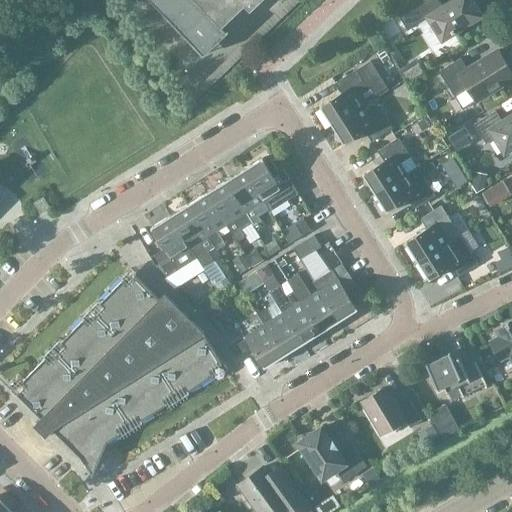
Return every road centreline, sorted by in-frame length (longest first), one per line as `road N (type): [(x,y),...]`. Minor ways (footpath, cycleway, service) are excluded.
road 1 (residential): [(0,313),(75,236),(279,107)]
road 2 (residential): [(143,511),(263,422),(404,334)]
road 3 (residential): [(404,334),(399,301),(279,107)]
